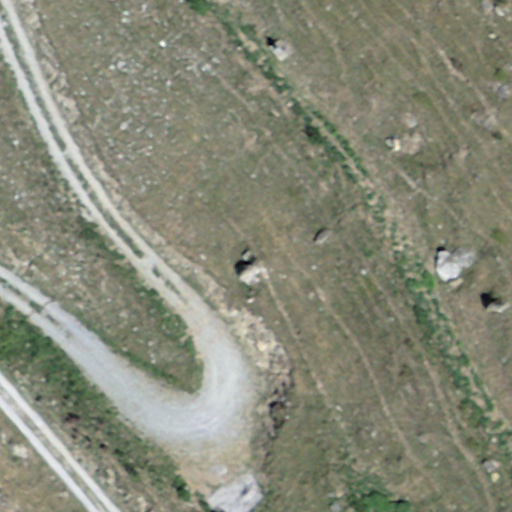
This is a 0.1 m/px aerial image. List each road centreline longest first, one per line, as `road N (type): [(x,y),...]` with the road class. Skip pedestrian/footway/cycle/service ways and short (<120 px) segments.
road 1 (track): [(0,15),(74,168),(219,349),(223,379),(200,412),(171,413),(144,402),(36,301)]
road 2 (track): [(0,389),(102,511)]
